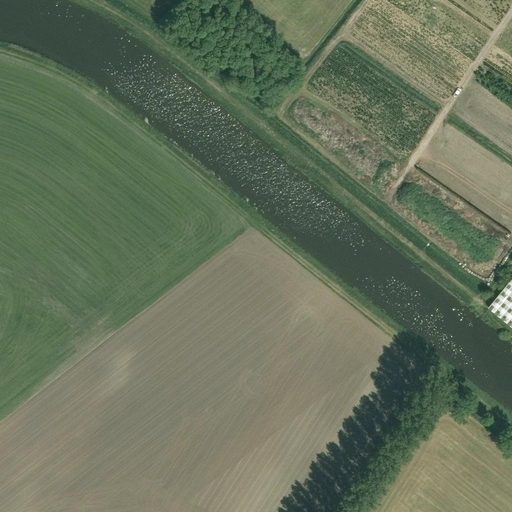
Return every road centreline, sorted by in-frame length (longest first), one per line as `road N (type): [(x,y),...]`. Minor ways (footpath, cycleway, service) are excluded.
road 1 (track): [(511,426),(102,99),(0,53)]
road 2 (track): [(511,12),(388,201),(277,113),(365,0)]
road 3 (track): [(409,170),(511,238)]
